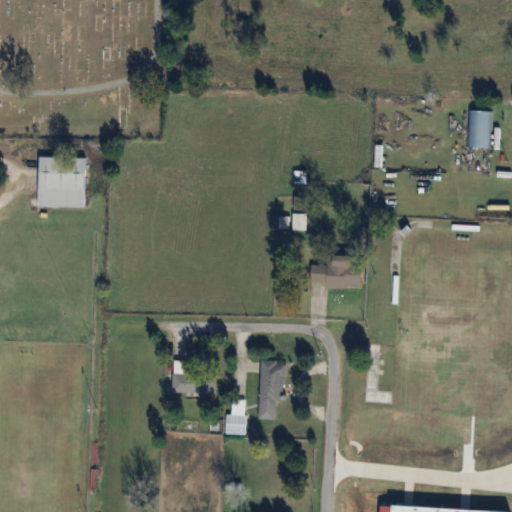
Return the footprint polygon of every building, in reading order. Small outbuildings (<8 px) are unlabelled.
[(467,147),(490,147),(490,111),(467,111),(467,147)] [(88,157),(40,157),(39,207),(88,207),(88,157)] [(308,214),(294,214),(294,230),(308,230),(308,214)] [(312,286),(363,287),(363,264),(355,264),(355,256),(329,255),(329,264),(312,263),(312,286)] [(174,393),(218,393),(218,374),(188,374),(188,360),(174,360),(174,393)] [(261,419),(277,419),(277,400),(286,400),(287,361),(262,360),(261,419)] [(248,400),(227,400),(227,434),(248,434),(248,400)] [(418,511),(458,511),(459,496),(419,495),(418,511)] [(505,511),(505,498),(464,498),(463,511),(505,511)]
